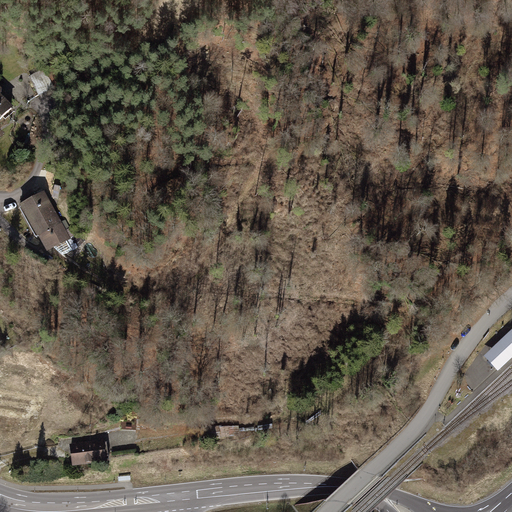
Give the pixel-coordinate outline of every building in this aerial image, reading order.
[(31,77),(40,95),(56,88),(47,69),(31,77)] [(0,124),(15,110),(0,93),(0,124)] [(46,192),(22,205),(49,252),(72,239),(46,192)] [(511,331),(485,357),(499,372),(511,359),(511,331)] [(42,391),(0,390),(0,400),(14,401),(14,409),(42,409),(42,391)] [(104,440),(71,444),(73,466),(106,461),(104,440)]
